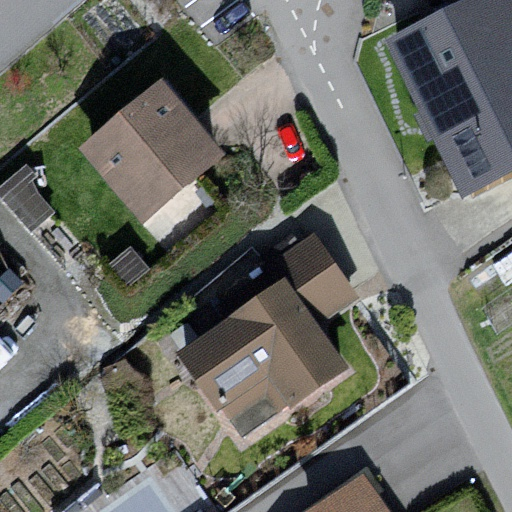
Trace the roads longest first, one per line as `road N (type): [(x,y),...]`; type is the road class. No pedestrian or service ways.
road 1 (residential): [(511,470),(291,13)]
road 2 (unknown): [(0,379),(33,342),(49,299),(37,258)]
